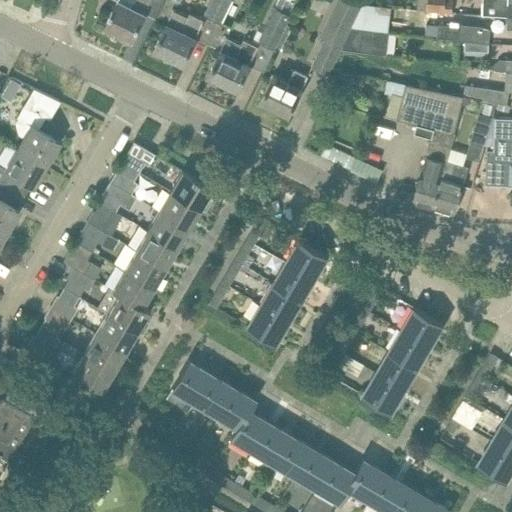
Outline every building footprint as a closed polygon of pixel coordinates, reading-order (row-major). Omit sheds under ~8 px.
[(158,0),(135,0),(132,6),(119,0),(117,0),(106,25),(133,38),(145,12),(156,17),(163,2),(158,0)] [(211,0),(205,14),(207,15),(221,22),(231,0),(211,0)] [(295,0),(280,0),(278,5),(290,11),(295,0)] [(341,45),(350,25),(359,8),(344,0),(336,0),(319,35),(325,38),(312,65),(327,72),(341,45)] [(417,0),(417,9),(427,9),(427,10),(452,12),(453,0),(417,0)] [(483,0),(483,14),(507,16),(507,14),(511,14),(511,3),(509,4),(508,0),(483,0)] [(265,32),(260,41),(261,41),(275,48),(277,49),(278,47),(288,26),(294,13),(290,11),(278,5),(274,12),(265,32)] [(154,48),(184,63),(196,37),(205,19),(202,18),(189,11),(188,13),(175,6),(154,48)] [(439,23),(438,36),(488,42),(490,27),(459,23),(459,26),(439,23)] [(373,28),(350,25),(341,45),(342,46),(342,47),(368,51),(371,28),(373,28)] [(250,64),(259,46),(251,42),(242,37),(240,42),(227,36),(208,75),(238,89),(250,64)] [(487,62),(486,67),(505,70),(505,71),(511,71),(511,60),(505,60),(498,60),(494,63),(487,62)] [(274,73),(269,82),(261,100),(289,114),(309,74),(296,68),(290,81),(274,73)] [(465,83),(463,94),(465,94),(473,96),(483,99),(485,99),(499,102),(506,104),(508,90),(511,90),(511,71),(505,71),(503,89),(485,86),(465,83)] [(465,95),(387,79),(384,91),(391,92),(387,113),(397,115),(396,117),(454,133),(462,103),(465,95)] [(22,135),(16,145),(45,163),(59,140),(38,128),(45,115),(49,117),(59,100),(34,87),(14,122),(18,133),(22,135)] [(465,95),(462,103),(465,104),(469,102),(471,100),(472,98),(473,96),(465,94),(465,95)] [(483,99),(466,158),(479,161),(496,102),(485,99),(483,99)] [(499,102),(498,108),(508,111),(509,104),(506,104),(499,102)] [(511,117),(495,117),(493,149),(487,148),(485,184),(511,185),(511,117)] [(414,200),(433,206),(446,160),(454,133),(434,128),(414,200)] [(154,153),(133,140),(127,152),(128,153),(123,162),(139,171),(144,161),(147,163),(154,153)] [(323,144),(319,153),(373,179),(377,171),(370,168),(371,166),(356,159),(357,156),(332,145),(331,147),(323,144)] [(0,181),(4,184),(15,191),(22,179),(33,185),(45,163),(16,145),(4,165),(0,162),(0,181)] [(467,166),(455,163),(446,160),(433,206),(454,212),(467,166)] [(139,171),(123,162),(117,171),(116,170),(110,180),(130,192),(136,182),(133,180),(139,171)] [(212,187),(181,169),(170,189),(200,207),(212,187)] [(130,192),(110,180),(103,191),(105,192),(100,201),(115,210),(119,204),(129,209),(136,196),(130,193),(130,192)] [(0,191),(4,184),(0,181),(0,227),(6,231),(18,209),(0,198),(0,191)] [(200,207),(170,189),(158,209),(188,227),(200,207)] [(115,210),(100,201),(94,210),(93,209),(87,220),(116,237),(122,227),(110,220),(115,210)] [(188,227),(158,209),(146,229),(177,247),(188,227)] [(268,220),(260,215),(247,237),(255,242),(268,220)] [(116,237),(87,220),(80,231),(82,232),(76,241),(92,250),(97,241),(100,243),(107,232),(116,238),(116,237)] [(177,247),(146,229),(135,248),(165,266),(177,247)] [(255,242),(247,237),(235,258),(242,263),(255,242)] [(328,255),(300,238),(287,260),(315,277),(328,255)] [(92,250),(76,241),(71,250),(69,249),(63,259),(75,267),(94,278),(100,268),(86,259),(92,250)] [(165,266),(135,248),(123,268),(153,286),(165,266)] [(229,284),(242,263),(235,258),(222,280),(229,284)] [(315,277),(287,260),(274,282),(302,298),(315,277)] [(94,278),(75,267),(63,287),(79,295),(84,287),(88,289),(94,278)] [(153,286),(123,268),(111,288),(119,292),(142,306),(142,305),(153,286)] [(229,284),(222,280),(208,302),(216,307),(229,284)] [(302,298),(274,282),(261,303),(289,320),(302,298)] [(383,288),(376,283),(362,305),(370,309),(383,288)] [(79,295),(63,287),(58,296),(56,295),(50,306),(71,318),(77,307),(73,305),(79,295)] [(142,306),(119,292),(107,312),(137,330),(149,310),(142,305),(142,306)] [(390,306),(402,313),(408,302),(395,296),(390,306)] [(289,320),(261,303),(248,325),(276,342),(289,320)] [(370,309),(362,305),(350,326),(357,331),(370,309)] [(71,318),(50,306),(44,316),(45,317),(40,326),(59,337),(71,318)] [(443,323),(415,306),(402,328),(430,345),(443,323)] [(137,330),(107,312),(95,332),(125,350),(137,330)] [(59,337),(40,326),(35,335),(33,334),(26,345),(47,357),(59,337)] [(357,331),(350,326),(343,338),(337,348),(344,352),(357,331)] [(430,345),(402,328),(389,350),(417,366),(430,345)] [(83,352),(114,370),(125,350),(95,332),(83,352)] [(344,352),(337,348),(331,359),(343,367),(350,356),(344,352)] [(417,366),(389,350),(377,371),(404,388),(417,366)] [(498,355),(491,351),(478,373),(485,377),(498,355)] [(83,352),(71,372),(102,390),(114,370),(83,352)] [(210,372),(188,359),(172,387),(194,400),(210,372)] [(404,388),(377,371),(364,393),(391,410),(404,388)] [(232,385),(210,372),(194,400),(215,413),(232,385)] [(485,377),(478,373),(471,384),(465,395),(472,399),(479,388),(485,377)] [(51,406),(12,383),(0,402),(0,453),(20,466),(25,457),(14,451),(16,446),(7,441),(24,413),(41,423),(51,406)] [(253,398),(232,385),(215,413),(237,425),(234,429),(253,398)] [(472,399),(465,395),(452,416),(460,421),(460,420),(471,427),(483,405),(472,399)] [(254,398),(253,398),(234,429),(230,436),(252,449),(268,421),(248,409),(254,398)] [(460,421),(452,416),(446,427),(454,432),(460,421)] [(511,422),(505,418),(492,440),(511,451),(511,422)] [(175,432),(153,419),(148,426),(170,439),(175,432)] [(290,434),(268,421),(252,449),(273,462),(290,434)] [(186,439),(175,432),(170,439),(192,452),(196,444),(186,439)] [(311,446),(290,434),(273,462),(295,474),(311,446)] [(479,461),(507,478),(511,468),(511,451),(492,440),(479,461)] [(218,457),(196,444),(192,452),(207,461),(213,465),(218,457)] [(333,459),(311,446),(295,474),(316,487),(333,459)] [(354,472),(333,459),(316,487),(337,500),(362,458),(354,472)] [(384,471),(362,458),(337,500),(338,500),(347,486),(368,498),(384,471)] [(233,480),(212,468),(207,475),(228,488),(233,480)] [(405,483),(384,471),(368,498),(389,511),(405,483)] [(254,493),(233,480),(228,488),(250,501),(254,493)] [(391,511),(417,511),(427,496),(405,483),(389,511),(391,511)] [(272,511),(276,506),(254,493),(250,501),(269,511),(272,511)] [(446,511),(449,509),(427,496),(417,511),(446,511)] [(205,511),(211,503),(203,499),(195,511),(205,511)]
